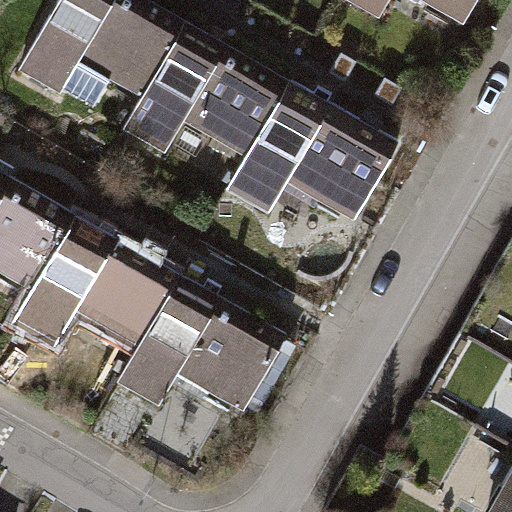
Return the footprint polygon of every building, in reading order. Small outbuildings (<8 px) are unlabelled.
[(107,16),(77,0),(59,0),(18,77),(61,101),(79,68),(142,102),(169,51),(173,44),(110,10),(107,16)] [(340,0),(339,3),(383,27),(397,0),(410,0),(463,28),(478,0),(340,0)] [(214,75),(169,51),(142,102),(124,135),(168,159),(186,126),(248,160),(276,109),(279,102),(217,69),(214,75)] [(320,133),(276,109),(248,160),(230,193),(274,217),(292,184),(354,218),(384,163),(322,129),(320,133)] [(216,175),(188,161),(174,188),(202,202),(216,175)] [(0,280),(30,296),(57,245),(61,238),(0,205),(0,280)] [(102,269),(57,245),(30,296),(12,329),(56,353),(74,320),(136,354),(164,303),(167,296),(105,263),(102,269)] [(208,327),(164,303),(136,354),(118,387),(162,411),(180,378),(242,412),(272,357),(210,324),(208,327)] [(511,511),(511,475),(492,511),(511,511)]
